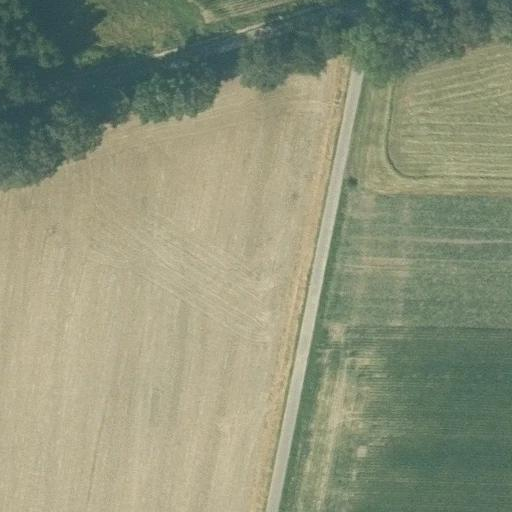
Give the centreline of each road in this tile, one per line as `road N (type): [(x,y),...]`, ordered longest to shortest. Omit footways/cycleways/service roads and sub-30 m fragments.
road 1 (track): [(270,511),(369,2)]
road 2 (track): [(378,0),(0,107)]
